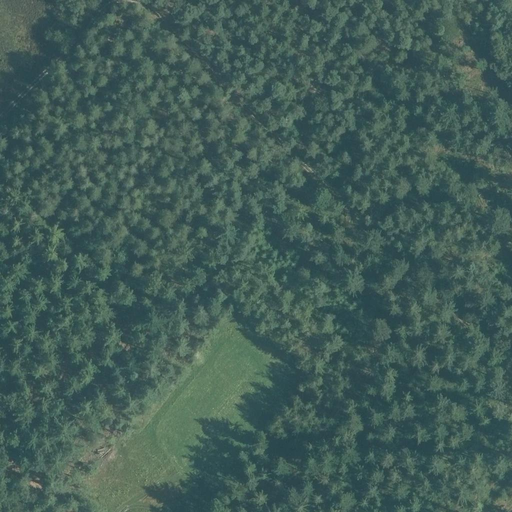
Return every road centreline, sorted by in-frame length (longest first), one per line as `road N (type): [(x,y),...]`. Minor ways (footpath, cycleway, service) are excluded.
road 1 (track): [(511,369),(136,0)]
road 2 (track): [(114,0),(0,118)]
